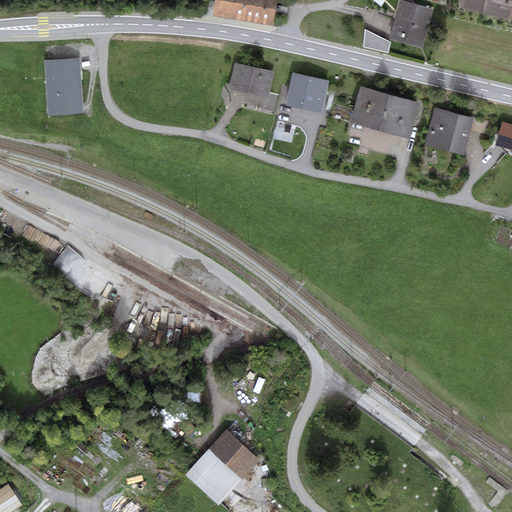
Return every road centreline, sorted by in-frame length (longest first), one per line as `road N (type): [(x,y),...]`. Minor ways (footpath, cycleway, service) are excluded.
road 1 (residential): [(102,24),(105,92),(127,121),(215,136),(303,170),(511,216)]
road 2 (track): [(0,436),(62,396),(164,374),(208,354),(219,337),(208,320)]
road 3 (secondary): [(287,43),(511,96)]
road 4 (secondary): [(102,24),(287,43)]
road 5 (track): [(164,374),(175,427),(207,435),(220,412),(208,354)]
